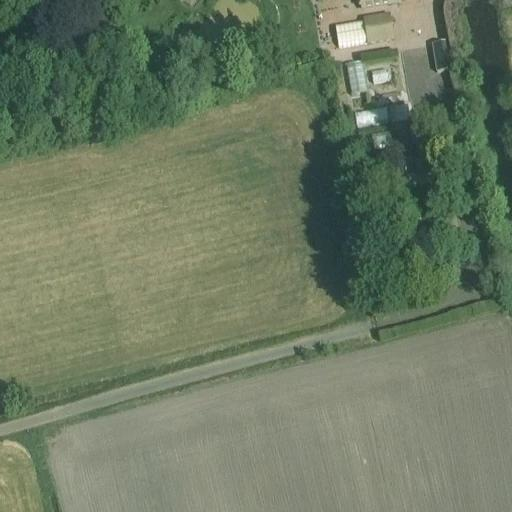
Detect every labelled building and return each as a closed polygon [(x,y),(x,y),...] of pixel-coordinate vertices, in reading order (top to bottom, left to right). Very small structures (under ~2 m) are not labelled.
[(397,0),(360,0),(362,10),(398,4),(397,0)] [(390,16),(363,20),(364,25),(336,29),(339,47),(368,42),(368,47),(394,43),(390,16)] [(432,46),(436,74),(453,71),(449,44),(432,46)] [(388,72),(372,75),(374,85),(390,82),(388,72)] [(433,126),(409,130),(412,146),(435,142),(433,126)] [(390,158),(370,161),(373,177),(393,174),(390,158)] [(428,158),(404,162),(407,178),(431,174),(428,158)]
